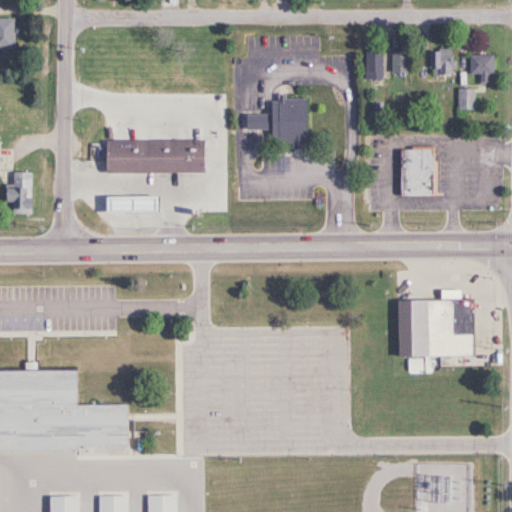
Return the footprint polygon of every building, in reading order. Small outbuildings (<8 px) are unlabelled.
[(16,19),(0,19),(0,50),(16,50),(16,19)] [(364,47),(364,80),(382,80),(382,47),(364,47)] [(431,78),(454,75),(451,49),(428,52),(431,78)] [(390,50),(390,73),(408,73),(408,50),(390,50)] [(468,56),(468,76),(494,76),(494,56),(468,56)] [(273,148),(310,148),(309,97),(274,98),(274,114),(247,115),(248,130),(273,129),(273,148)] [(200,173),(200,142),(102,142),(102,174),(200,173)] [(434,150),(399,150),(399,195),(434,195),(434,150)] [(6,185),(6,213),(33,214),(34,173),(14,172),(13,186),(6,185)] [(153,211),(153,195),(100,196),(101,212),(153,211)] [(476,356),(475,300),(461,300),(461,290),(441,290),(441,300),(423,301),(423,343),(410,343),(411,356),(417,356),(417,349),(423,349),(423,356),(476,356)] [(412,511),(466,511),(466,464),(412,464),(412,511)] [(98,511),(126,511),(127,496),(98,496),(98,511)] [(147,511),(175,511),(176,496),(147,496),(147,511)] [(79,511),(79,497),(51,497),(50,511),(79,511)]
